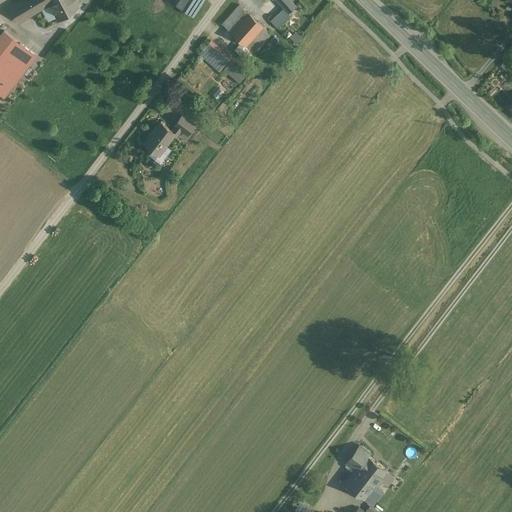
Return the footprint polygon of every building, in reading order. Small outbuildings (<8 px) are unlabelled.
[(48,5),(45,0),(21,0),(11,6),(19,21),(48,5)] [(80,4),(77,0),(45,0),(48,5),(57,20),(80,4)] [(193,15),(202,0),(179,0),(177,5),(188,13),(193,15)] [(277,0),(285,8),(289,13),(296,6),(290,0),(277,0)] [(240,5),(222,24),(242,42),(254,52),(271,33),(240,5)] [(289,13),(285,8),(270,20),(277,28),(291,15),(289,13)] [(36,56),(5,31),(0,37),(0,93),(4,96),(36,56)] [(248,73),(210,40),(199,53),(221,73),(225,69),(240,82),(248,73)] [(254,52),(242,42),(235,50),(247,60),(254,52)] [(183,116),(175,126),(181,131),(187,136),(195,126),(183,116)] [(160,122),(144,142),(160,154),(175,135),(177,137),(181,131),(175,126),(171,131),(160,122)] [(386,472),(387,470),(368,456),(370,453),(360,445),(345,465),(354,472),(344,485),(372,506),(383,492),(375,486),(379,481),(387,487),(394,478),(386,472)]
